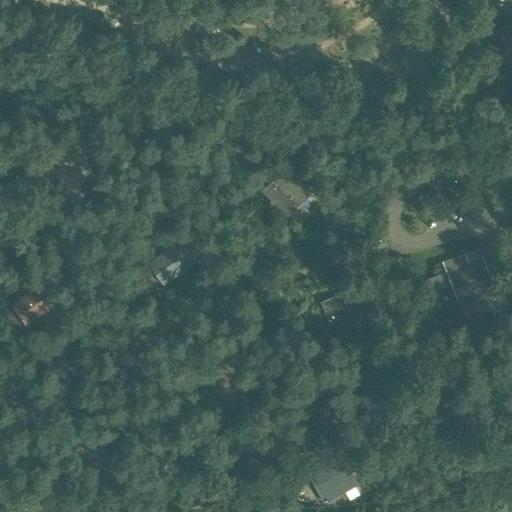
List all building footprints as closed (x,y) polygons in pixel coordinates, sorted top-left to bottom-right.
[(91,170),(56,147),(43,168),(78,191),(91,170)] [(303,179),(289,165),(261,192),(289,216),(309,197),(297,185),(303,179)] [(178,243),(148,264),(163,286),(193,264),(178,243)] [(465,253),(442,262),(461,312),(498,297),(482,256),(468,262),(465,253)] [(30,289),(14,300),(29,321),(59,299),(38,270),(24,280),(30,289)] [(346,291),(320,302),(335,336),(361,325),(346,291)] [(240,345),(228,355),(235,364),(247,355),(240,345)] [(228,361),(205,378),(227,407),(250,391),(228,361)] [(465,411),(470,399),(437,386),(423,421),(463,437),(472,414),(465,411)] [(127,439),(78,432),(74,465),(123,472),(127,439)] [(0,459),(11,455),(6,445),(0,447),(0,459)] [(341,456),(308,475),(322,499),(324,497),(326,501),(336,495),(334,491),(355,480),(341,456)] [(30,497),(19,502),(23,510),(33,506),(30,497)]
